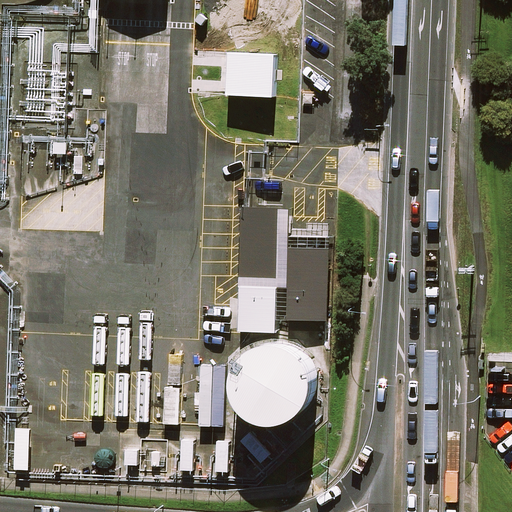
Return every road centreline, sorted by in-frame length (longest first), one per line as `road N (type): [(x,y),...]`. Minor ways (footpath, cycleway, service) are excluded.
road 1 (secondary): [(404,321),(420,0)]
road 2 (secondary): [(404,321),(433,375),(433,511)]
road 3 (secondary): [(384,441),(387,376),(404,321)]
